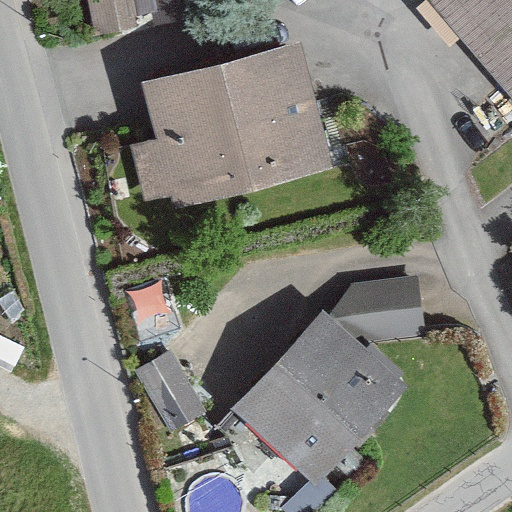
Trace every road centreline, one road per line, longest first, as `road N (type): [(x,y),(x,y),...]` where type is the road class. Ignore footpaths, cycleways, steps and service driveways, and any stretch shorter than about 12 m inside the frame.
road 1 (unclassified): [(117,511),(0,39)]
road 2 (unknown): [(334,9),(13,91)]
